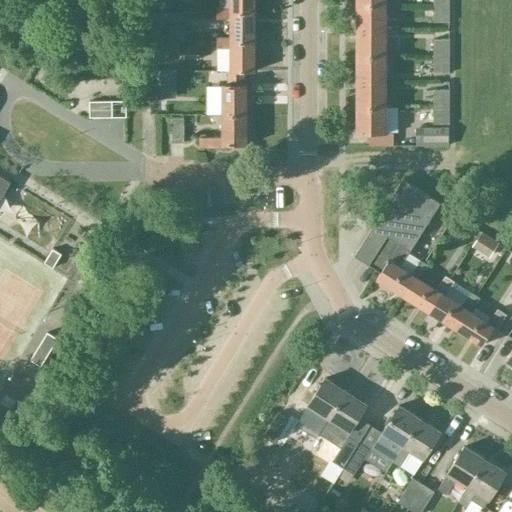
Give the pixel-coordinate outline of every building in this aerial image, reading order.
[(229,0),(230,9),(230,12),(254,12),(253,0),(229,0)] [(386,31),(386,5),(357,5),(357,30),(386,31)] [(450,22),(450,5),(433,5),(433,22),(450,22)] [(230,12),(230,9),(216,9),(216,18),(230,18),(230,39),(230,41),(254,41),(254,12),(230,12)] [(386,56),(386,31),(357,30),(357,56),(386,56)] [(230,41),(230,39),(216,38),(216,47),(229,48),(230,70),(230,71),(243,71),(254,71),(254,41),(230,41)] [(450,39),(448,39),(433,39),(433,56),(450,56),(450,39)] [(386,81),(386,56),(357,56),(357,82),(386,81)] [(450,73),(450,56),(433,56),(433,73),(450,73)] [(230,71),(230,70),(227,70),(227,84),(221,84),(222,114),(246,114),(246,84),(243,84),(243,71),(230,71)] [(170,98),(171,73),(149,73),(149,97),(170,98)] [(357,107),(386,107),(386,81),(357,82),(357,107)] [(434,107),(450,107),(450,90),(434,90),(434,107)] [(125,100),(88,101),(89,117),(125,116),(125,100)] [(386,133),(386,107),(357,107),(357,133),(386,133)] [(450,124),(450,107),(434,107),(434,124),(450,124)] [(246,145),(246,114),(222,114),(222,137),(199,137),(199,146),(223,147),(223,145),(246,145)] [(170,143),(184,143),(183,117),(171,117),(170,143)] [(448,127),(415,127),(415,141),(424,141),(424,145),(448,145),(448,127)] [(0,197),(10,182),(0,175),(0,197)] [(399,267),(437,206),(439,202),(403,179),(354,255),(356,257),(356,256),(381,271),(376,278),(403,295),(414,277),(418,279),(428,264),(419,259),(408,273),(399,267)] [(52,268),(60,254),(52,249),(43,262),(52,268)] [(440,293),(445,296),(454,281),(445,275),(435,290),(418,279),(414,277),(403,295),(429,311),(440,293)] [(466,310),(471,312),(480,297),(472,292),(461,306),(445,296),(440,293),(429,311),(455,328),(466,310)] [(466,310),(455,328),(481,345),(493,326),(496,329),(506,314),(497,309),(487,322),(471,312),(466,310)] [(307,404),(298,419),(306,425),(317,432),(344,390),(323,377),(306,403),(307,404)] [(344,390),(317,432),(326,438),(336,422),(348,430),(365,403),(344,390)] [(391,460),(418,417),(397,404),(380,432),(369,425),(357,443),(341,467),(352,474),(367,450),(373,448),(391,460)] [(273,442),(288,418),(278,412),(277,411),(262,435),(273,442)] [(391,460),(411,473),(439,430),(418,417),(391,460)] [(341,467),(357,443),(346,437),(331,460),(341,467)] [(466,486),(483,459),(462,446),(445,473),(446,473),(436,489),(444,494),(454,478),(466,486)] [(483,459),(466,486),(456,501),(465,507),(475,491),(487,499),(504,472),(483,459)] [(407,508),(422,484),(411,477),(395,501),(407,508)] [(422,484),(407,508),(412,511),(418,511),(432,491),(422,484)] [(511,511),(511,487),(496,511),(511,511)]
